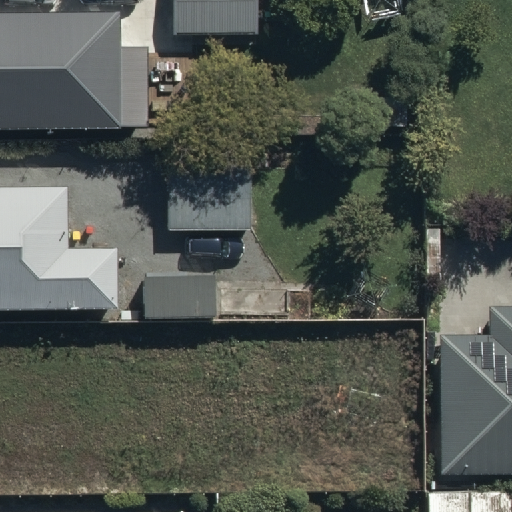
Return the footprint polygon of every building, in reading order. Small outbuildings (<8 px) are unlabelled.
[(257,0),(170,0),(172,49),(259,46),(257,0)] [(141,67),(121,68),(121,31),(0,31),(0,148),(122,148),(122,139),(141,139),(141,135),(172,135),(172,99),(141,99),(141,67)] [(511,48),(431,49),(432,98),(511,97),(511,48)] [(252,157),(167,157),(167,241),(252,241),(252,157)] [(0,203),(0,325),(120,326),(120,263),(69,264),(68,204),(0,203)] [(219,333),(220,327),(219,285),(148,285),(149,334),(201,333),(219,333)] [(442,350),(442,485),(511,485),(511,319),(493,320),(493,350),(442,350)] [(0,501),(143,499),(141,402),(30,404),(12,378),(0,378),(0,501)]
